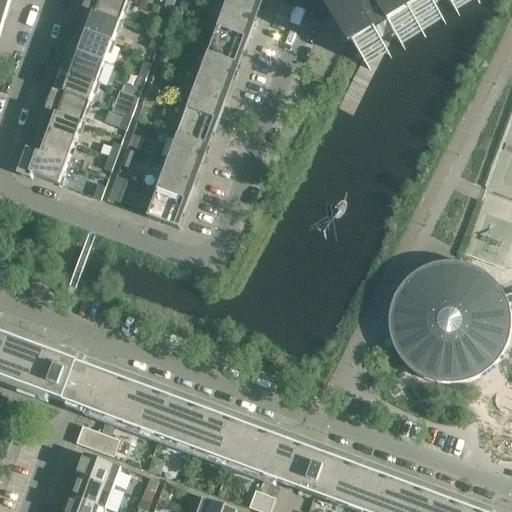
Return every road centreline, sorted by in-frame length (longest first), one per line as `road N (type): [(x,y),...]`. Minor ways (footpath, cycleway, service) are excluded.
road 1 (residential): [(511,494),(106,339)]
road 2 (residential): [(203,259),(223,237),(311,0)]
road 3 (residential): [(203,259),(0,178)]
road 4 (residential): [(34,511),(106,339)]
road 5 (residential): [(0,135),(51,0)]
